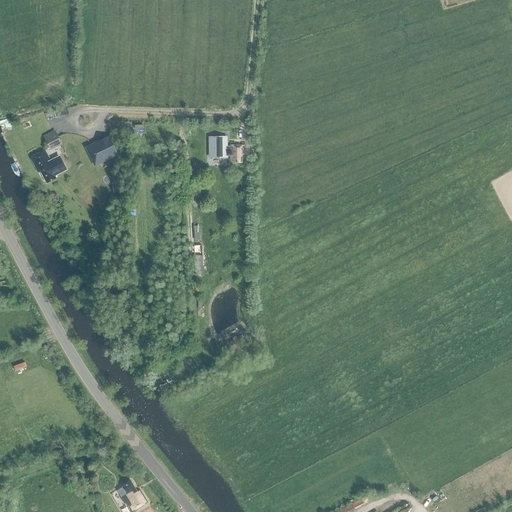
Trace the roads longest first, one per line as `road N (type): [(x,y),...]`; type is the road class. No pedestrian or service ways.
road 1 (secondary): [(190,511),(74,360),(0,220)]
road 2 (unclassified): [(80,111),(240,109),(257,0)]
